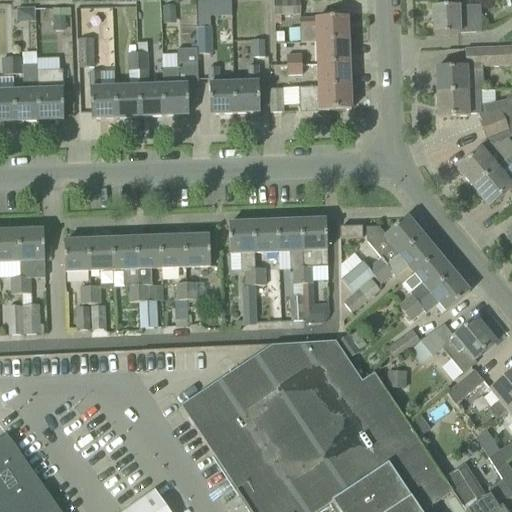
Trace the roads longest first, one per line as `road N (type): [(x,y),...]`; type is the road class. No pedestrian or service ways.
road 1 (residential): [(0,176),(394,161)]
road 2 (residential): [(511,307),(394,161)]
road 3 (residential): [(394,161),(385,0)]
